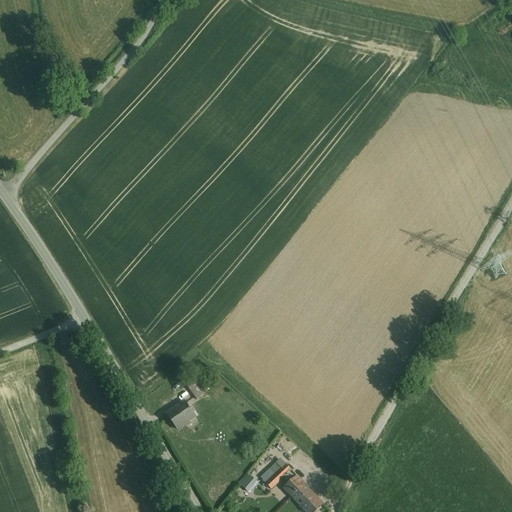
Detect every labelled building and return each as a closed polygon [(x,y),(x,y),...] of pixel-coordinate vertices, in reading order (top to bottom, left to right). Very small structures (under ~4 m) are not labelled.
[(195,376),(186,383),(198,400),(207,393),(195,376)] [(165,412),(178,430),(198,415),(185,398),(165,412)] [(272,488),(292,469),(281,458),(261,477),(272,488)] [(248,473),(239,482),(250,492),(258,482),(248,473)] [(314,511),(324,502),(295,474),(283,487),(308,511),(314,511)]
